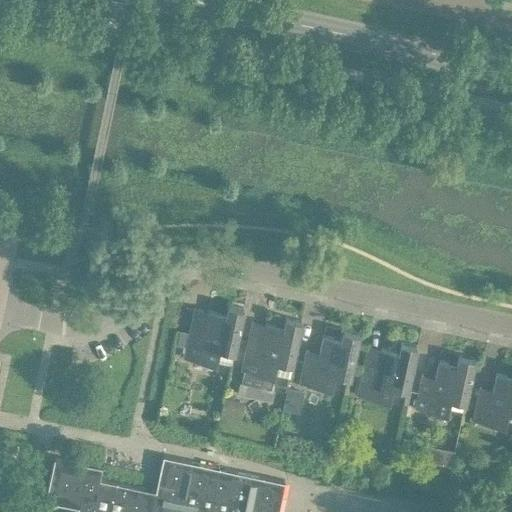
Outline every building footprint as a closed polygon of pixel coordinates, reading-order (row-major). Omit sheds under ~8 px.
[(185,347),(183,358),(214,365),(218,349),(233,353),(242,308),(226,305),(224,315),(207,311),(202,333),(189,330),(188,333),(185,347)] [(242,371),(240,383),(270,389),(272,378),(276,362),(290,365),(300,321),(284,317),(282,327),(264,323),(260,345),(247,343),(240,371),(242,371)] [(298,383),(330,390),(333,374),(348,378),(358,333),(342,330),(340,340),(322,336),(317,358),(304,355),(298,383)] [(178,331),(175,345),(185,347),(188,333),(178,331)] [(362,368),(356,396),(388,403),(391,387),(406,390),(415,346),(400,343),(397,352),(380,348),(375,371),(362,368)] [(455,365),(438,361),(433,383),(420,380),(414,408),(446,415),(449,400),(464,403),(473,358),(457,355),(455,365)] [(511,413),(511,376),(496,373),(491,395),(478,393),(472,421),(504,428),(507,412),(511,413)] [(298,413),(303,392),(286,388),(281,409),(298,413)] [(223,398),(219,416),(240,420),(243,402),(223,398)] [(76,511),(276,511),(283,483),(161,457),(154,493),(98,481),(100,469),(53,459),(44,502),(77,509),(76,511)] [(390,511),(394,492),(372,488),(367,511),(390,511)]
